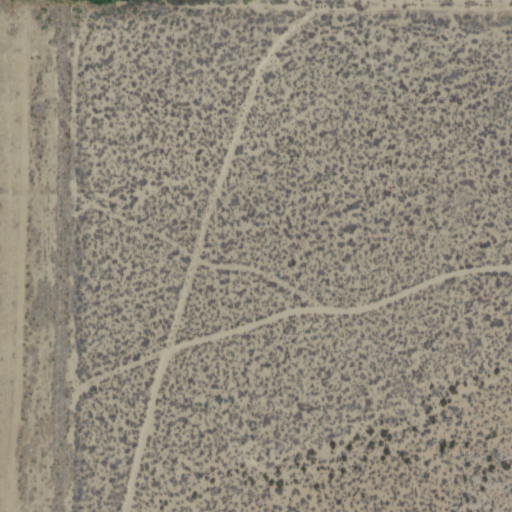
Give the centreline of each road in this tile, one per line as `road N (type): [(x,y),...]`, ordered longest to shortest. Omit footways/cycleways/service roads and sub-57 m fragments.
road 1 (track): [(135,511),(166,358),(259,78),(282,44),(317,12),(511,12)]
road 2 (track): [(511,273),(438,285),(359,315),(309,314),(166,358),(78,396),(66,511)]
road 3 (track): [(317,12),(192,0)]
